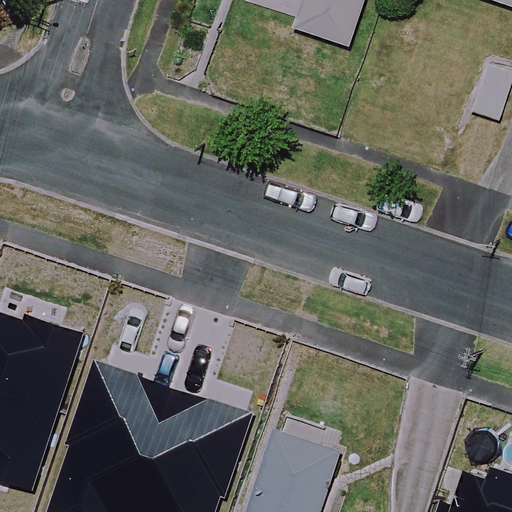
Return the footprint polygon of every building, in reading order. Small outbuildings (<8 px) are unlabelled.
[(305,0),(297,28),(352,45),(366,0),(305,0)] [(511,86),(511,71),(487,65),(474,113),(503,120),(511,86)] [(271,363),(184,335),(163,402),(180,436),(241,456),(271,363)] [(85,511),(157,451),(76,356),(0,420),(51,479),(41,487),(62,511),(85,511)] [(322,511),(343,449),(276,427),(247,511),(322,511)] [(507,511),(511,501),(511,446),(475,434),(449,511),(507,511)] [(0,508),(5,508),(9,507),(15,504),(20,501),(24,497),(27,492),(30,487),(31,481),(32,475),(32,470),(30,464),(28,459),(25,454),(20,449),(16,446),(10,443),(5,442),(0,441),(0,508)]
